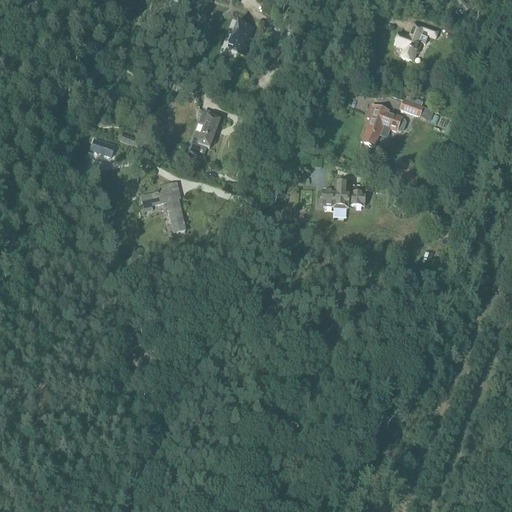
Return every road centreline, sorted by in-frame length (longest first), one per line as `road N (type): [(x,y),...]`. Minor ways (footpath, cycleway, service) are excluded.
road 1 (track): [(140,511),(240,237)]
road 2 (unclassified): [(240,237),(327,0)]
